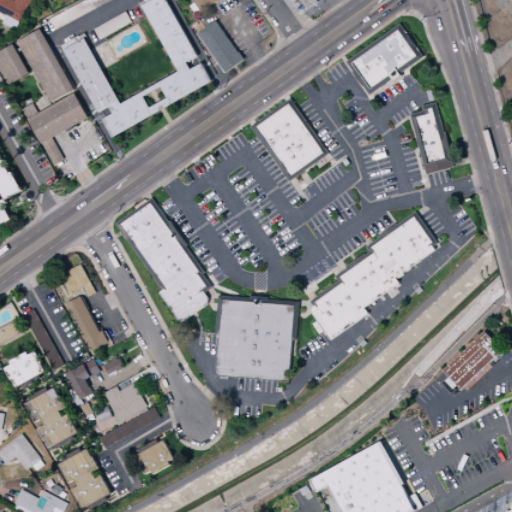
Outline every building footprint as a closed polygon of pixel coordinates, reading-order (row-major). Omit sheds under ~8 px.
[(0,11),(0,0),(14,0),(16,1),(16,0),(33,0),(21,23),(8,16),(0,11)] [(50,19),(85,0),(113,0),(56,30),(50,19)] [(63,46),(84,34),(124,104),(181,72),(143,6),(154,0),(168,0),(215,82),(163,111),(115,138),(63,46)] [(222,0),(216,4),(215,4),(202,13),(202,12),(195,3),(192,0),(222,0)] [(318,0),(321,3),(310,10),(302,0),(318,0)] [(195,3),(190,6),(197,16),(202,12),(195,3)] [(94,29),(126,11),(133,22),(132,23),(103,39),(100,40),(94,29)] [(21,23),(8,16),(4,24),(17,31),(21,23)] [(198,34),(216,21),(238,53),(239,52),(245,60),(234,67),(225,73),(198,34)] [(348,62),(402,24),(426,57),(403,73),(404,74),(405,76),(397,81),(396,80),(395,79),(371,96),(365,87),(364,87),(353,72),(354,71),(348,62)] [(20,42),(42,29),(76,90),(54,103),(40,78),(36,71),(23,49),(20,42)] [(0,66),(0,52),(15,44),(32,73),(11,85),(0,66)] [(34,103),(40,114),(77,93),(91,118),(54,139),(66,160),(55,165),(23,109),(34,103)] [(252,127),(254,126),(289,101),(292,99),(332,154),(328,157),(293,181),(292,182),(252,127)] [(428,175),(411,115),(425,111),(423,106),(438,102),(446,133),(448,132),(454,155),(453,156),(456,168),(428,175)] [(0,131),(1,133),(0,133),(0,144),(2,149),(1,150),(7,161),(9,160),(13,167),(11,168),(14,174),(16,172),(27,191),(10,201),(11,204),(8,206),(16,221),(5,228),(2,223),(0,224),(0,131)] [(154,198),(163,210),(171,222),(172,221),(190,246),(189,247),(208,273),(205,275),(212,284),(210,285),(212,288),(209,290),(204,293),(208,298),(207,303),(180,323),(158,292),(163,289),(123,232),(117,224),(151,201),(154,198)] [(311,307),(313,306),(311,303),(310,301),(313,299),(338,281),(334,276),(341,272),(346,268),(345,267),(354,260),(363,253),(364,255),(369,251),(365,247),(378,238),(377,236),(386,229),(396,223),(397,224),(405,218),(415,211),(418,214),(427,227),(438,243),(436,245),(433,247),(435,249),(395,278),(399,283),(364,307),(368,313),(330,340),(310,312),(311,307)] [(83,264),(97,293),(84,299),(82,296),(76,299),(63,274),(83,264)] [(215,333),(218,297),(218,295),(249,298),(249,295),(268,297),(268,299),(299,302),(299,303),(296,340),(294,340),(292,340),(288,382),(214,376),(218,333),(215,333)] [(89,351),(79,332),(81,331),(74,319),(72,320),(65,307),(82,298),(99,332),(102,330),(108,341),(89,351)] [(64,365),(35,309),(24,315),(53,370),(64,365)] [(0,346),(0,328),(15,320),(23,335),(0,346)] [(484,330),(504,351),(461,391),(442,370),(484,330)] [(2,368),(9,364),(7,361),(25,351),(27,354),(33,350),(40,362),(39,363),(42,368),(42,367),(45,372),(39,375),(40,378),(22,388),(20,385),(14,389),(11,383),(12,383),(9,379),(2,368)] [(109,376),(103,366),(112,361),(110,358),(116,354),(124,367),(109,376)] [(79,399),(76,394),(76,395),(64,373),(83,363),(83,364),(93,358),(100,372),(90,377),(90,376),(84,379),(88,386),(89,386),(92,392),(79,399)] [(116,386),(119,391),(134,383),(147,406),(120,422),(104,393),(116,386)] [(73,439),(55,449),(54,446),(47,450),(44,444),(45,443),(43,440),(42,440),(35,429),(42,425),(39,419),(33,422),(26,408),(25,409),(22,403),(28,400),(26,397),(45,386),(47,390),(52,387),(57,395),(58,395),(64,406),(57,410),(60,416),(66,413),(73,427),(75,426),(78,433),(72,436),(73,439)] [(98,438),(154,407),(160,418),(105,449),(98,438)] [(95,413),(99,423),(112,418),(108,409),(95,413)] [(0,456),(0,450),(21,433),(41,459),(40,460),(44,465),(36,471),(32,466),(26,471),(15,457),(6,464),(0,456)] [(139,449),(158,439),(160,443),(165,440),(175,459),(169,462),(171,465),(153,475),(152,472),(146,475),(136,456),(141,453),(139,449)] [(310,479),(380,441),(404,484),(402,485),(415,510),(411,511),(340,511),(327,487),(317,493),(310,479)] [(78,505),(76,501),(75,501),(69,490),(76,486),(72,480),(66,483),(59,469),(58,470),(55,464),(62,461),(60,458),(78,448),(80,451),(85,449),(90,457),(91,456),(97,468),(91,471),(94,477),(101,474),(112,493),(105,497),(106,500),(88,510),(87,507),(80,511),(77,505),(78,505)] [(31,511),(14,503),(21,489),(38,499),(43,490),(68,504),(63,511),(52,511),(51,511),(50,511),(31,511)]
